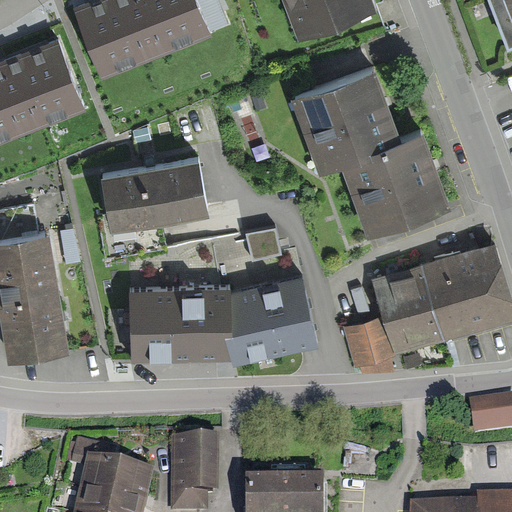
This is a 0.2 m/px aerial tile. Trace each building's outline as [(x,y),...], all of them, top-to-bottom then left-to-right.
[(77,0),(75,1),(103,78),(214,35),(201,0),(77,0)] [(295,0),(310,39),(376,15),(374,12),(372,5),(369,0),(295,0)] [(511,0),(484,0),(499,40),(511,35),(511,0)] [(0,142),(90,105),(58,30),(0,53),(0,142)] [(321,164),(338,157),(390,138),(388,134),(402,130),(390,100),(375,60),(294,92),(321,164)] [(388,134),(390,138),(338,157),(367,233),(452,201),(439,164),(424,122),(402,130),(388,134)] [(197,158),(102,174),(111,230),(207,214),(197,158)] [(0,209),(0,240),(40,234),(35,204),(0,209)] [(254,225),(256,251),(284,249),(282,223),(254,225)] [(0,240),(0,314),(8,361),(69,351),(48,232),(40,234),(0,240)] [(489,239),(413,261),(436,337),(511,316),(489,239)] [(413,261),(365,275),(387,351),(436,337),(413,261)] [(295,270),(229,290),(228,281),(128,284),(131,358),(225,356),(234,355),(236,362),(309,340),(315,338),(295,270)] [(374,315),(340,324),(355,370),(390,365),(374,315)] [(511,393),(465,400),(470,434),(511,428),(511,393)] [(215,437),(169,437),(168,511),(204,511),(205,495),(214,495),(215,437)] [(148,497),(154,473),(116,463),(119,449),(83,439),(75,470),(86,473),(75,511),(144,511),(146,506),(148,497)] [(324,511),(324,480),(246,481),(246,511),(324,511)] [(511,511),(511,494),(471,495),(471,503),(471,511),(511,511)] [(471,511),(471,503),(413,503),(404,503),(403,511),(471,511)]
